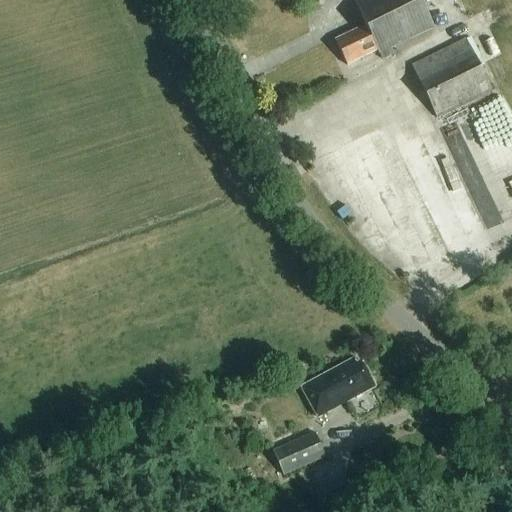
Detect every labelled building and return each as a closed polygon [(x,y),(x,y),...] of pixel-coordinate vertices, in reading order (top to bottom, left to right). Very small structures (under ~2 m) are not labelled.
[(375,54),(377,53),(381,61),(392,56),(389,48),(430,28),(416,0),(356,0),(351,3),(363,28),(333,42),(344,65),(374,51),(375,54)] [(511,0),(465,0),(511,124),(511,0)] [(489,93),(477,69),(483,66),(479,58),(480,58),(471,38),(409,67),(434,119),(489,93)] [(445,254),(414,183),(363,206),(373,228),(386,222),(393,238),(398,236),(413,268),(445,254)] [(371,388),(358,363),(353,366),(351,360),(299,388),(314,418),(371,388)] [(279,476),(322,458),(311,434),(269,452),(279,476)]
